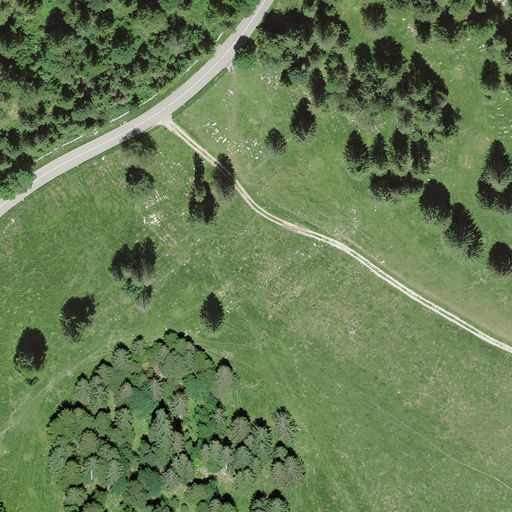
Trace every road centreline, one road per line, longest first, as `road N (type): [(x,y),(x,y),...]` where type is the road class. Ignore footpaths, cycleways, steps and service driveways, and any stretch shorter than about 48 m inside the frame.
road 1 (track): [(511,340),(260,211),(235,177),(226,55)]
road 2 (tertiary): [(0,207),(182,97),(266,0)]
